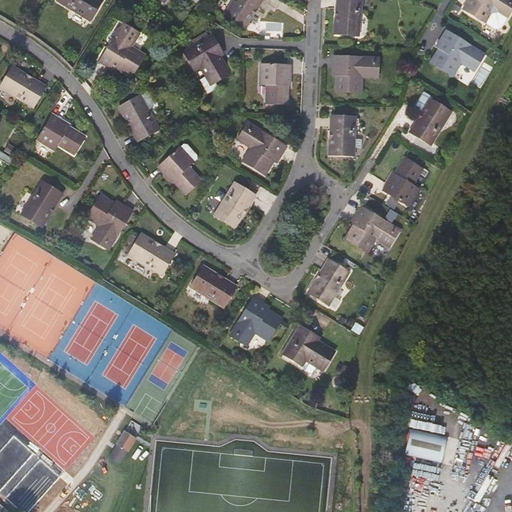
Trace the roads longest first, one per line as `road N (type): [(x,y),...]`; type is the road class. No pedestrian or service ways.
road 1 (residential): [(239,264),(168,212),(124,161),(69,74),(0,24)]
road 2 (residential): [(239,264),(285,293),(348,191)]
road 3 (residential): [(317,0),(305,163)]
road 4 (residential): [(305,163),(239,264)]
